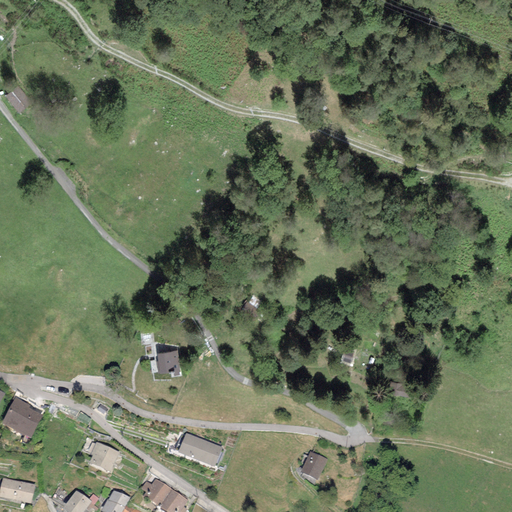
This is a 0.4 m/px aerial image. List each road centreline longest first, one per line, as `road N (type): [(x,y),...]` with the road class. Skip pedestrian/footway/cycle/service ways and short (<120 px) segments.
road 1 (residential): [(15,380),(94,392),(164,419),(346,441),(359,434),(304,401),(245,382),(190,304),(124,253),(0,102)]
road 2 (track): [(61,0),(102,43),(242,112),(302,121),(420,166),(511,185)]
road 3 (residential): [(223,511),(88,410),(15,380)]
road 4 (track): [(511,467),(359,434)]
